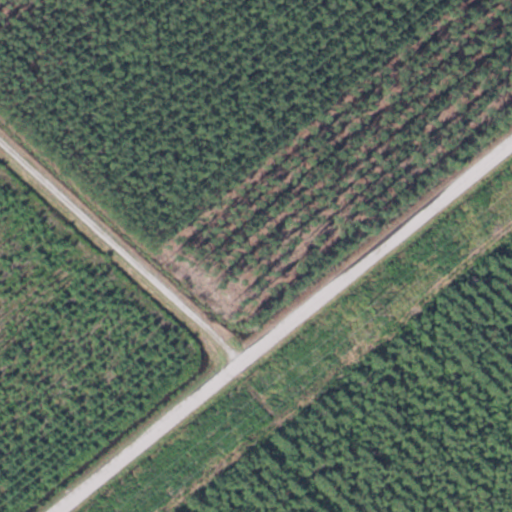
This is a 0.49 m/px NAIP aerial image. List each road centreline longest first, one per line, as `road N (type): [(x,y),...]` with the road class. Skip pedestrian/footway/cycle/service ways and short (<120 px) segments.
road 1 (track): [(57,511),(511,143)]
road 2 (track): [(242,363),(0,143)]
